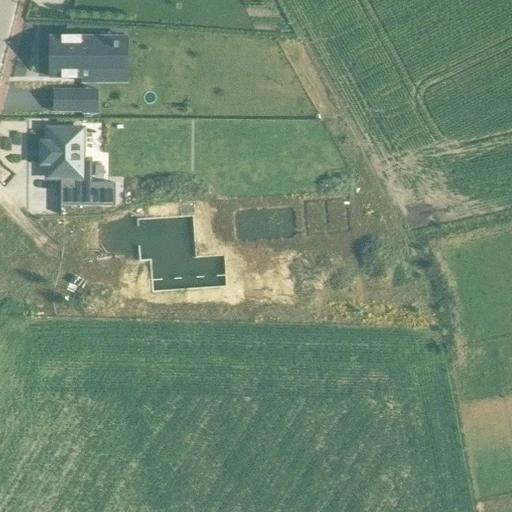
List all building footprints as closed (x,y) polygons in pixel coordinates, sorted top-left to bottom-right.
[(50,37),(49,37),(49,38),(50,38),(50,65),(51,65),(51,77),(55,77),(83,77),(83,82),(92,82),(92,78),(98,78),(98,77),(116,77),(116,49),(118,49),(118,43),(116,42),(116,37),(82,37),(82,36),(61,36),(61,37),(50,37)] [(95,94),(82,94),(83,112),(83,113),(96,113),(96,112),(95,94)] [(43,144),(43,163),(49,163),(49,177),(61,177),(61,206),(62,206),(115,206),(116,183),(90,183),(90,160),(81,160),(82,131),(49,130),(49,144),(43,144)] [(384,194),(368,195),(371,231),(387,230),(384,194)] [(204,216),(142,221),(143,247),(153,247),(156,289),(239,284),(237,257),(201,259),(200,244),(206,244),(204,216)]
